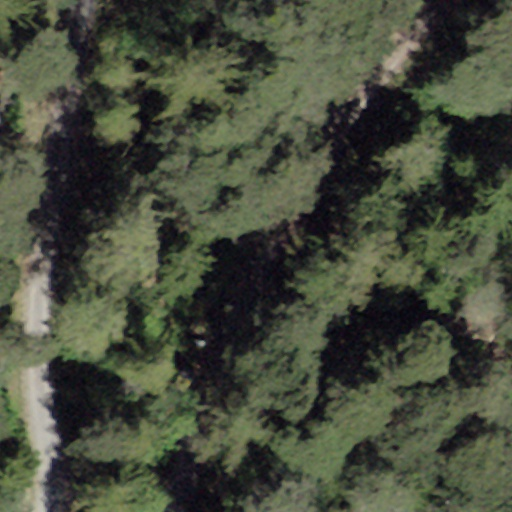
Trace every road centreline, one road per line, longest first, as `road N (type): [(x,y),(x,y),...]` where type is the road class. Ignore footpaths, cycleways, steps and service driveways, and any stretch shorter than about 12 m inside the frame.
road 1 (track): [(169,511),(210,375),(265,251),(380,84),(457,0)]
road 2 (track): [(75,0),(37,204),(38,511)]
